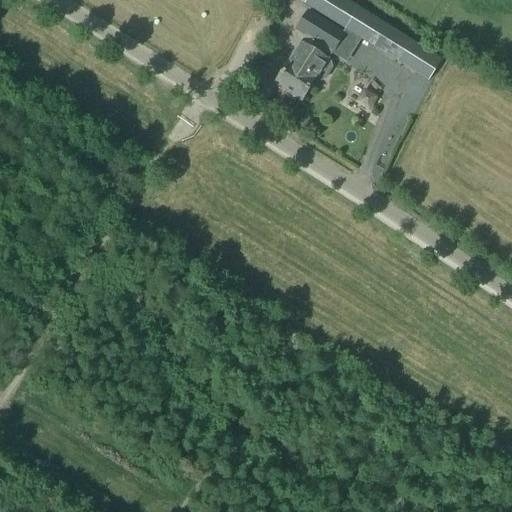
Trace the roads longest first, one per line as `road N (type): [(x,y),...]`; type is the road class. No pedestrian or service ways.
road 1 (unclassified): [(511,299),(53,0)]
road 2 (track): [(0,404),(100,251)]
road 3 (track): [(100,251),(180,130)]
